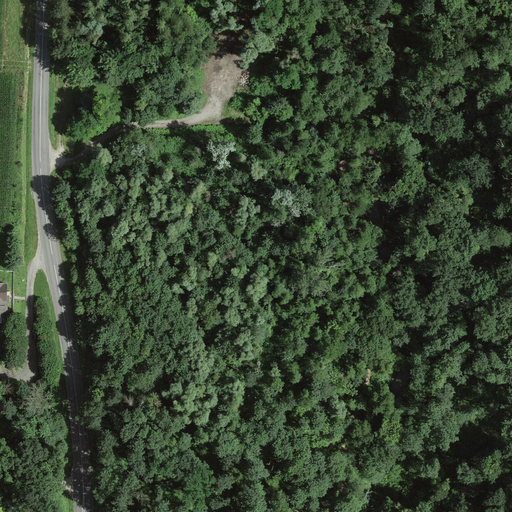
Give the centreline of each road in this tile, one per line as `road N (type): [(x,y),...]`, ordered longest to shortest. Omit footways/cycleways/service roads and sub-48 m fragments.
road 1 (track): [(344,511),(348,428),(370,342),(331,129),(322,0)]
road 2 (secondary): [(83,511),(74,374),(40,158),(45,0)]
road 3 (track): [(40,158),(77,159),(118,123),(331,129)]
